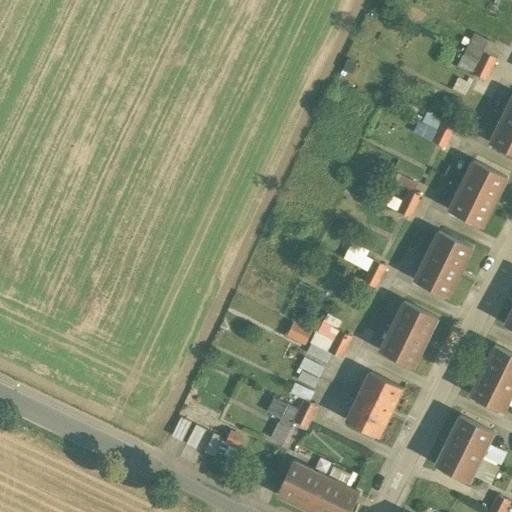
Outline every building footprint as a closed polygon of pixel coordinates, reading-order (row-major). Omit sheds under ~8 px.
[(494,42),(476,33),(471,43),(489,52),(494,42)] [(497,57),(485,51),(474,72),(487,78),(497,57)] [(511,98),(491,141),(511,151),(511,98)] [(443,118),(433,139),(446,145),(456,124),(443,118)] [(507,176),(474,159),(450,208),(483,224),(507,176)] [(421,194),(409,188),(398,209),(411,216),(421,194)] [(473,246),(440,229),(416,278),(449,294),(473,246)] [(387,264),(374,258),(364,279),(376,285),(387,264)] [(438,316),(405,300),(381,348),(414,365),(438,316)] [(297,320),(291,334),(309,342),(315,329),(297,320)] [(352,334),(339,328),(329,349),(332,351),(342,356),(352,334)] [(329,349),(312,341),(308,351),(327,361),(332,351),(329,349)] [(511,393),(511,352),(495,344),(471,393),(504,409),(511,393)] [(404,386),(370,370),(347,418),(380,435),(404,386)] [(305,398),(295,419),(307,425),(318,404),(305,398)] [(494,430),(461,414),(437,463),(470,479),(494,430)] [(196,423),(186,442),(196,447),(205,428),(196,423)] [(243,436),(231,429),(225,441),(238,447),(243,436)] [(349,511),(360,492),(294,460),(278,493),(318,511),(349,511)] [(498,493),(488,511),(504,511),(506,510),(511,500),(498,493)]
